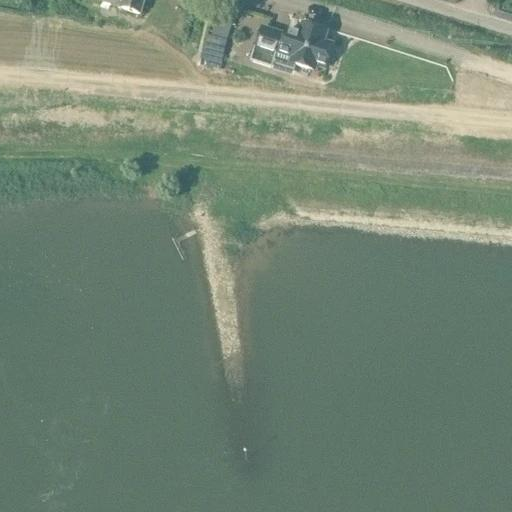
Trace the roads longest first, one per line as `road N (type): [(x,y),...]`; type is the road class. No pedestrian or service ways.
road 1 (track): [(511,126),(0,79)]
road 2 (unclassified): [(511,74),(277,0)]
